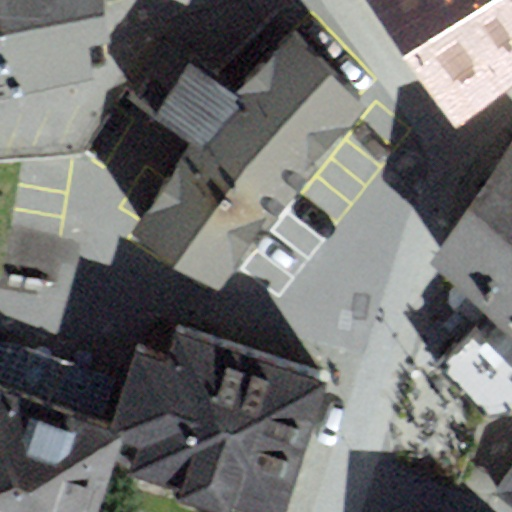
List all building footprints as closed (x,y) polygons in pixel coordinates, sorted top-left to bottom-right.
[(5,100),(94,81),(90,50),(110,44),(104,0),(0,0),(0,93),(4,92),(5,100)] [(511,85),(511,0),(366,0),(415,70),(458,127),(496,97),(511,85)] [(296,194),(368,102),(287,38),(238,101),(166,44),(124,97),(191,150),(129,228),(215,296),(296,194)] [(511,144),(431,265),(446,278),(497,326),(484,341),(511,365),(511,144)] [(0,284),(59,294),(67,247),(0,235),(0,284)] [(254,511),(282,511),(330,377),(198,331),(178,324),(166,358),(137,348),(109,429),(126,435),(114,468),(182,492),(182,494),(231,511),(232,511),(235,505),(254,511)] [(98,511),(114,468),(126,435),(109,429),(0,391),(0,511),(98,511)] [(507,511),(511,511),(511,469),(491,500),(507,511)]
